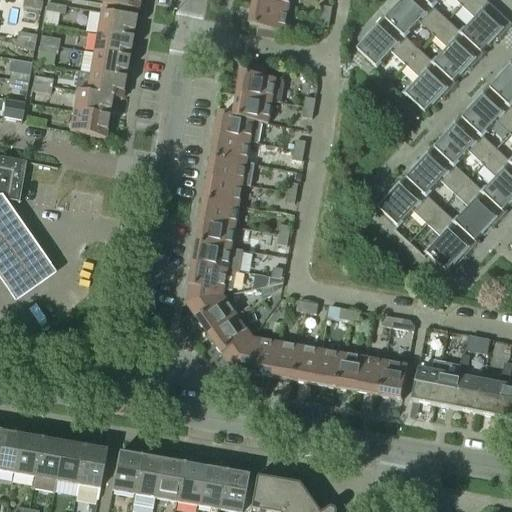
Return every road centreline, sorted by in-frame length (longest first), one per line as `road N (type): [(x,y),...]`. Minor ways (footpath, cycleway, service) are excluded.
road 1 (residential): [(511,331),(305,290),(298,276),(331,57)]
road 2 (tertiary): [(120,398),(394,448)]
road 3 (residential): [(120,398),(162,171)]
road 4 (residential): [(162,171),(0,146)]
road 5 (residential): [(331,57),(185,36)]
road 6 (residential): [(162,171),(185,36)]
road 7 (tertiary): [(0,379),(120,398)]
road 8 (tertiary): [(394,448),(511,470)]
